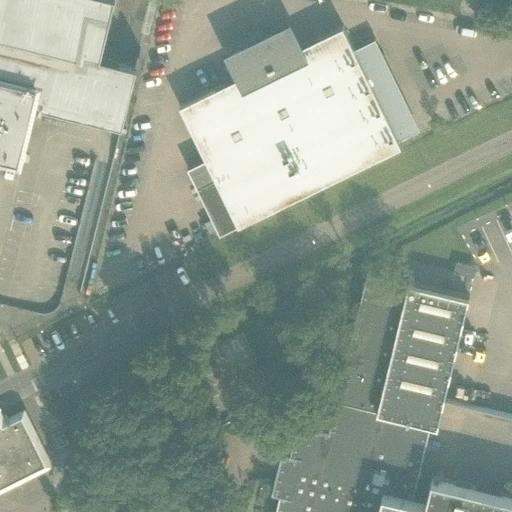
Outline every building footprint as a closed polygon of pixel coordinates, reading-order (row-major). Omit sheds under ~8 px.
[(0,0),(0,295),(42,305),(44,306),(47,306),(50,305),(52,305),(55,303),(56,302),(58,300),(60,299),(61,298),(61,297),(63,294),(63,292),(66,282),(98,151),(114,155),(141,48),(139,48),(136,61),(102,52),(114,0),(0,0)] [(401,145),(354,48),(343,25),(300,46),(289,24),(230,53),(241,75),(180,104),(206,158),(188,167),(220,234),(238,224),(401,145)] [(455,272),(474,277),(477,267),(457,262),(455,272)] [(280,494),(276,511),(511,511),(511,494),(432,475),(426,501),(413,497),(431,424),(438,426),(470,296),(399,279),(368,271),(367,272),(369,273),(331,431),(298,423),(289,460),(293,461),(291,468),(287,467),(278,477),(277,480),(276,481),(287,484),(285,495),(280,494)] [(0,486),(47,463),(23,414),(0,425),(0,486)] [(64,432),(54,437),(59,446),(68,441),(64,432)]
